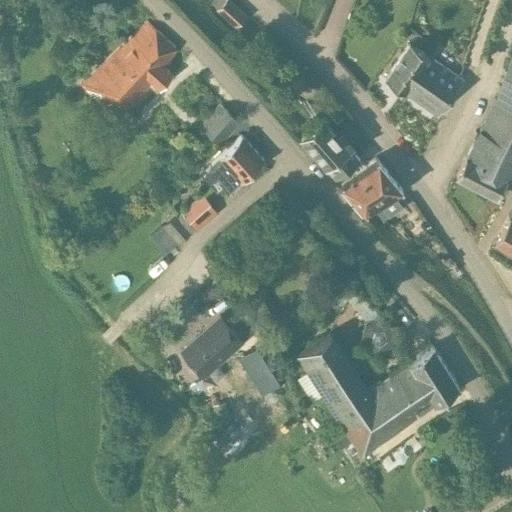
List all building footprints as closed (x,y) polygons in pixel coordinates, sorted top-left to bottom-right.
[(229,0),(214,0),(211,4),(234,25),(245,14),(229,0)] [(147,21),(119,48),(80,84),(104,107),(113,96),(118,102),(124,96),(137,107),(159,83),(169,71),(161,64),(175,47),(147,21)] [(386,79),(404,91),(404,92),(437,115),(462,77),(429,54),(428,55),(410,43),(386,79)] [(497,197),(504,183),(511,187),(511,185),(511,107),(493,99),(464,155),(466,157),(456,176),(497,197)] [(241,123),(219,104),(200,123),(219,144),(241,123)] [(359,160),(324,119),(301,138),(336,179),(359,160)] [(242,134),(219,154),(208,164),(230,190),(242,179),(264,159),(242,134)] [(377,158),(342,187),(366,216),(401,187),(377,158)] [(182,209),(197,227),(216,212),(201,194),(182,209)] [(511,206),(507,214),(509,215),(494,240),(511,250),(511,206)] [(162,223),(178,243),(191,232),(178,216),(180,214),(177,211),(162,223)] [(371,323),(381,314),(356,287),(346,296),(371,323)] [(244,301),(254,315),(268,305),(258,291),(244,301)] [(201,369),(205,373),(243,339),(220,314),(205,328),(206,329),(197,337),(196,336),(182,348),(193,360),(192,364),(197,369),(201,369)] [(362,453),(436,403),(435,402),(459,386),(433,345),(408,361),(369,386),(332,331),(297,354),(333,410),(362,453)] [(252,346),(242,353),(256,384),(263,392),(285,376),(260,340),(253,347),(252,346)]
